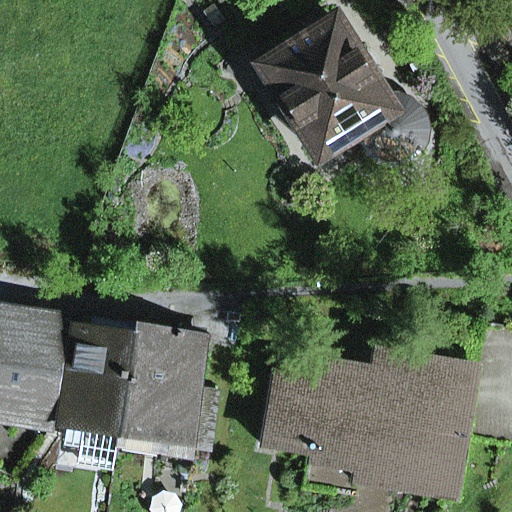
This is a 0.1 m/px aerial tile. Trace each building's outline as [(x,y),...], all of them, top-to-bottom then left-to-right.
[(358,132),(392,110),(383,96),(336,20),(263,66),(286,102),(281,109),(282,117),(289,122),(298,120),(320,156),(358,132)] [(411,159),(426,141),(427,129),(419,107),(398,96),(383,96),(392,110),(358,132),(367,153),(388,164),(411,159)] [(0,409),(53,418),(69,320),(0,308),(0,409)] [(91,330),(136,337),(137,326),(93,319),(91,330)] [(218,391),(200,388),(208,337),(137,326),(136,337),(121,429),(194,441),(210,443),(218,391)] [(83,328),(68,420),(74,422),(119,429),(121,429),(136,337),(91,330),(83,328)] [(371,368),(395,372),(398,353),(374,349),(371,368)] [(412,492),(458,500),(480,367),(398,353),(395,372),(371,368),(328,361),(324,380),(276,372),(263,446),(324,457),(326,446),(360,452),(381,456),(377,475),(414,481),(412,492)] [(79,460),(113,465),(119,429),(74,422),(71,440),(82,442),(79,460)] [(118,447),(191,459),(194,441),(121,429),(118,447)] [(414,481),(377,475),(381,456),(360,452),(355,483),(412,492),(414,481)]
